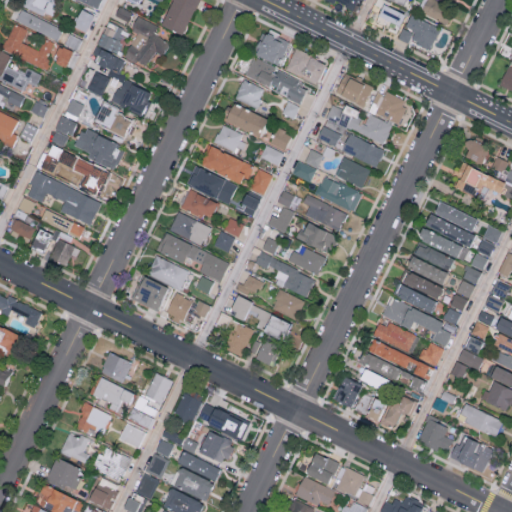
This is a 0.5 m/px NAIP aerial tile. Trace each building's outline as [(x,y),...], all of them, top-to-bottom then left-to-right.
[(171,0),(160,25),(182,35),(198,0),(171,0)] [(432,0),(427,0),(421,11),(447,25),(454,11),(432,0)] [(404,13),(383,4),(376,21),(397,30),(404,13)] [(113,16),(127,21),(131,11),(117,6),(113,16)] [(16,20),(57,40),(63,28),(21,9),(16,20)] [(88,30),(93,13),(79,9),(74,26),(88,30)] [(157,25),(137,15),(130,29),(135,32),(124,56),(146,66),(153,51),(162,55),(168,41),(153,33),(157,25)] [(431,49),(440,26),(409,15),(400,39),(410,43),(410,42),(431,49)] [(127,30),(106,22),(97,46),(119,53),(127,30)] [(22,43),(27,29),(12,24),(2,50),(47,68),(57,42),(44,37),(40,50),(22,43)] [(289,39),(265,29),(255,55),(279,64),(289,39)] [(78,48),(80,37),(68,34),(65,45),(78,48)] [(66,67),(73,50),(60,45),(53,62),(66,67)] [(119,71),(123,58),(99,49),(94,62),(119,71)] [(286,70),(317,83),(326,62),(295,49),(286,70)] [(41,73),(26,67),(24,72),(7,66),(11,55),(0,50),(0,77),(25,87),(27,81),(37,84),(41,73)] [(244,78),(301,100),(305,89),(297,85),(299,78),(276,69),(277,66),(253,57),(244,78)] [(499,85),(511,90),(511,69),(506,68),(499,85)] [(86,89),(102,96),(111,77),(94,70),(86,89)] [(373,85),(344,73),(335,93),(364,105),(373,85)] [(151,93),(122,79),(111,102),(140,115),(151,93)] [(265,88),(243,79),(234,98),(256,107),(265,88)] [(398,123),(408,101),(386,91),(384,95),(377,91),(369,110),(398,123)] [(83,104),(71,98),(66,111),(78,116),(83,104)] [(293,118),(299,105),(287,100),(282,113),(293,118)] [(267,118),(230,101),(222,119),(259,136),(267,118)] [(124,135),(130,120),(115,114),(117,108),(103,102),(94,122),(124,135)] [(392,124),(369,114),(366,121),(356,117),(360,111),(345,104),(343,109),(332,104),(326,117),(383,144),(392,124)] [(18,119),(0,111),(0,137),(14,144),(18,135),(12,132),(18,119)] [(76,121),(61,114),(50,139),(65,146),(76,121)] [(37,126),(26,121),(19,137),(31,142),(37,126)] [(247,142),(240,139),(243,133),(221,124),(214,141),(243,153),(247,142)] [(317,138),(335,146),(341,134),(323,125),(317,138)] [(270,143),(284,149),(291,134),(277,128),(270,143)] [(90,152),(87,158),(114,170),(124,147),(82,129),(75,146),(90,152)] [(380,148),(349,133),(341,150),(373,165),(380,148)] [(482,164),(488,146),(466,138),(463,147),(467,148),(464,157),(482,164)] [(43,151),(37,163),(52,169),(61,148),(52,144),(48,153),(43,151)] [(198,164),(240,183),(243,175),(247,177),(253,164),(207,144),(198,164)] [(260,157),(277,165),(283,152),(266,144),(260,157)] [(305,161),(317,166),(322,154),(309,149),(305,161)] [(363,186),(369,167),(341,157),(335,176),(363,186)] [(506,159),(495,157),(492,169),(503,171),(506,159)] [(73,168),(84,172),(81,183),(100,190),(108,170),(77,159),(73,168)] [(315,168),(297,160),(291,172),(309,181),(315,168)] [(460,163),(456,174),(459,175),(454,188),(475,196),(480,185),(500,193),(505,181),(460,163)] [(229,203),(237,184),(194,166),(186,186),(229,203)] [(249,188),(264,194),(272,174),(258,168),(249,188)] [(101,200),(36,172),(26,194),(42,202),(45,193),(64,201),(60,211),(90,224),(101,200)] [(353,211),(361,192),(323,175),(315,194),(353,211)] [(211,218),(217,200),(187,190),(181,208),(211,218)] [(252,215),(259,200),(246,194),(239,210),(252,215)] [(309,204),(304,215),(339,229),(347,212),(305,194),(302,202),(309,204)] [(433,214),(471,231),(477,219),(439,201),(433,214)] [(277,217),(270,215),(267,224),(285,231),(293,211),(281,206),(277,217)] [(40,221),(80,237),(85,225),(45,209),(40,221)] [(169,230),(203,245),(211,226),(177,212),(169,230)] [(471,245),(475,231),(428,215),(424,229),(471,245)] [(238,236),(244,223),(229,217),(223,230),(238,236)] [(30,240),(35,227),(15,218),(10,231),(30,240)] [(295,238),(325,251),(333,234),(307,223),(304,230),(300,228),(295,238)] [(468,248),(422,227),(417,238),(462,259),(468,248)] [(30,246),(43,253),(52,235),(40,228),(30,246)] [(213,246),(227,252),(234,236),(220,230),(213,246)] [(229,261),(164,233),(156,251),(183,262),(186,255),(203,262),(199,271),(221,280),(229,261)] [(273,253),(279,242),(268,236),(262,248),(273,253)] [(49,258),(65,266),(71,253),(83,259),(86,251),(59,238),(49,258)] [(448,271),(454,258),(419,242),(413,254),(448,271)] [(297,253),(292,250),(288,260),(317,274),(326,257),(301,245),(297,253)] [(307,297),(316,276),(259,252),(255,262),(278,272),(274,283),(307,297)] [(511,255),(506,253),(498,272),(508,276),(510,271),(511,271),(511,255)] [(188,270),(155,255),(147,274),(179,289),(188,270)] [(406,268),(442,284),(447,272),(411,256),(406,268)] [(443,286),(406,271),(401,283),(438,298),(443,286)] [(249,292),(251,289),(258,292),(263,281),(248,274),(241,288),(249,292)] [(208,293),(213,281),(201,275),(196,288),(208,293)] [(159,309),(166,286),(141,277),(133,301),(159,309)] [(469,297),(474,285),(462,279),(456,291),(469,297)] [(437,299),(400,284),(395,296),(431,312),(437,299)] [(271,308),(296,319),(305,299),(280,289),(271,308)] [(192,299),(175,291),(165,314),(182,321),(192,299)] [(42,310),(0,293),(0,309),(8,313),(10,310),(26,317),(24,323),(35,327),(42,310)] [(450,304),(462,310),(468,299),(456,293),(450,304)] [(245,319),(252,301),(237,295),(229,311),(245,319)] [(190,325),(195,314),(204,318),(210,305),(194,298),(184,322),(190,325)] [(446,345),(455,325),(390,299),(383,316),(411,327),(413,322),(435,330),(431,339),(446,345)] [(455,323),(460,313),(449,307),(443,317),(455,323)] [(477,319),(490,325),(493,316),(481,310),(477,319)] [(291,325),(271,315),(263,331),(283,341),(291,325)] [(495,329),(511,337),(511,322),(500,317),(495,329)] [(242,356),(253,329),(233,321),(223,348),(242,356)] [(489,325),(475,321),(471,334),(485,338),(489,325)] [(378,322),(372,336),(409,351),(416,334),(388,322),(387,326),(378,322)] [(0,347),(13,352),(20,334),(0,326),(0,347)] [(511,354),(511,339),(499,333),(493,345),(511,354)] [(464,348),(478,353),(482,341),(469,336),(464,348)] [(434,367),(372,338),(366,350),(428,379),(434,367)] [(272,365),(279,346),(263,340),(255,359),(272,365)] [(419,358),(435,366),(444,348),(428,340),(419,358)] [(478,368),(482,358),(462,349),(457,359),(478,368)] [(511,355),(498,349),(493,360),(511,369),(511,355)] [(100,372),(124,381),(131,360),(108,351),(100,372)] [(401,367),(362,352),(358,364),(397,378),(401,367)] [(462,378),(467,366),(455,361),(450,373),(462,378)] [(511,387),(511,373),(494,366),(489,377),(511,387)] [(0,385),(3,387),(9,373),(0,369),(0,385)] [(360,381),(383,389),(387,378),(363,369),(360,381)] [(144,394),(161,402),(172,379),(155,371),(144,394)] [(425,380),(402,371),(401,376),(411,380),(409,386),(421,390),(425,380)] [(111,401),(108,406),(116,410),(122,398),(129,401),(133,391),(99,376),(92,393),(111,401)] [(333,400),(352,407),(360,384),(341,377),(333,400)] [(511,397),(511,389),(492,381),(488,391),(484,389),(480,399),(506,411),(511,397)] [(174,413),(191,422),(201,400),(184,391),(174,413)] [(365,417),(377,421),(384,401),(361,392),(354,410),(366,415),(365,417)] [(148,398),(138,394),(127,417),(149,428),(158,409),(146,403),(148,398)] [(391,400),(381,423),(394,428),(401,412),(410,416),(416,402),(401,396),(398,403),(391,400)] [(102,433),(110,412),(84,402),(75,426),(89,431),(90,428),(102,433)] [(204,402),(197,419),(240,436),(247,420),(204,402)] [(460,414),(466,417),(463,424),(495,437),(503,420),(464,404),(460,414)] [(451,439),(444,436),(447,426),(426,419),(418,442),(437,449),(438,446),(448,449),(451,439)] [(118,438),(139,446),(145,431),(125,422),(118,438)] [(234,441),(207,429),(198,450),(224,462),(234,441)] [(84,451),(89,439),(69,431),(60,451),(86,462),(89,453),(84,451)] [(480,466),(487,449),(466,440),(464,445),(454,441),(449,454),(480,466)] [(103,455),(98,453),(92,467),(121,479),(130,457),(106,447),(103,455)] [(215,478),(220,466),(181,450),(176,463),(215,478)] [(339,462),(314,450),(304,471),(329,483),(339,462)] [(145,468),(161,475),(169,459),(153,452),(145,468)] [(77,476),(81,467),(56,455),(45,478),(72,491),(75,485),(82,489),(86,480),(77,476)] [(365,474),(346,466),(336,487),(369,502),(374,492),(371,491),(372,488),(361,483),(365,474)] [(206,498),(213,479),(179,467),(172,486),(206,498)] [(158,479),(142,472),(134,490),(150,497),(158,479)] [(317,504),(319,499),(328,504),(335,490),(304,474),(294,493),(317,504)] [(110,486),(113,482),(101,476),(89,498),(109,509),(119,490),(110,486)] [(57,511),(78,511),(83,501),(44,483),(35,502),(57,511)] [(197,511),(202,502),(170,486),(162,504),(179,511),(197,511)] [(123,507),(135,511),(139,500),(127,496),(123,507)] [(394,497),(392,503),(385,500),(380,511),(419,511),(423,503),(405,496),(403,501),(394,497)] [(311,511),(314,506),(292,498),(286,511),(311,511)] [(344,504),(340,511),(364,511),(367,507),(352,500),(350,507),(344,504)]
